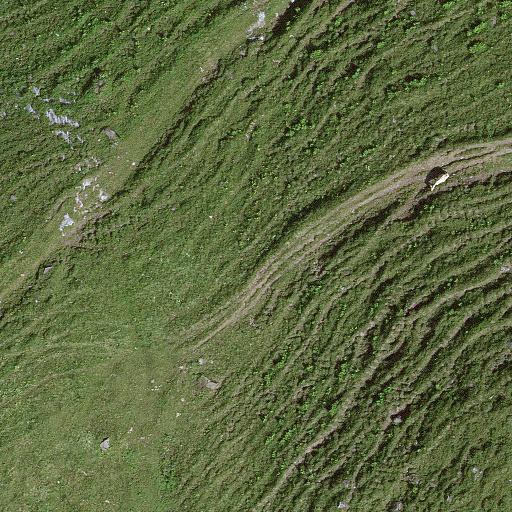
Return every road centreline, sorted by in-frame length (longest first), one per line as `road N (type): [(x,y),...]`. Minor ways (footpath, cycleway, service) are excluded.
road 1 (track): [(4,511),(96,424),(247,326),(314,238),(397,175),(511,145)]
road 2 (track): [(290,0),(230,32),(148,158),(0,305)]
